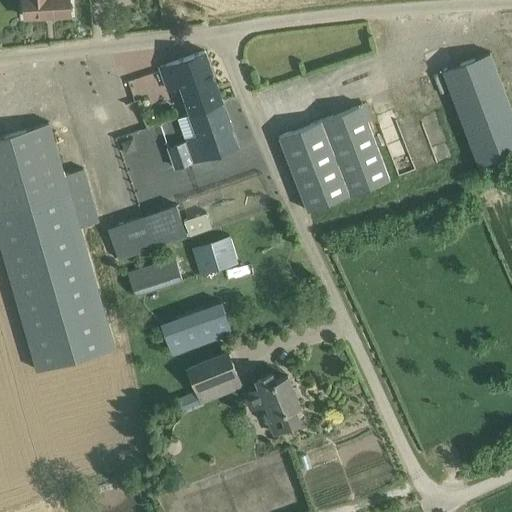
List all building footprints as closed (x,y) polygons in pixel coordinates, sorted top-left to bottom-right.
[(24,0),(25,16),(70,13),(69,0),(24,0)] [(180,84),(190,112),(223,101),(205,50),(160,65),(168,88),(180,84)] [(443,69),(478,164),(511,151),(511,109),(490,51),(443,69)] [(223,101),(190,112),(198,136),(168,147),(175,166),(238,144),(223,101)] [(361,103),(279,135),(308,209),(390,177),(361,103)] [(51,120),(0,134),(0,241),(37,368),(114,346),(79,225),(99,219),(84,168),(66,173),(51,120)] [(158,123),(119,135),(136,195),(152,191),(157,208),(173,203),(157,147),(165,145),(158,123)] [(176,203),(107,226),(118,258),(187,234),(176,203)] [(192,246),(201,274),(238,262),(229,234),(192,246)] [(127,271),(135,294),(183,279),(175,255),(127,271)] [(160,322),(171,352),(232,331),(221,300),(160,322)] [(187,367),(196,389),(237,373),(228,351),(187,367)] [(272,431),(273,433),(300,421),(294,406),(300,404),(288,374),(275,379),(272,372),(257,378),(260,386),(245,392),(251,407),(266,401),(277,429),(272,431)] [(196,390),(178,398),(183,409),(201,402),(196,390)]
